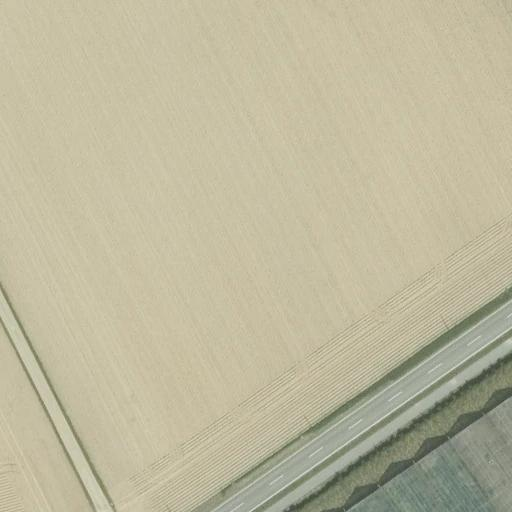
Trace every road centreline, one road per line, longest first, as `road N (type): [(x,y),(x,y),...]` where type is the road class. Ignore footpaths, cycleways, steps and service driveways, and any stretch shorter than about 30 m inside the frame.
road 1 (tertiary): [(232,511),(511,313)]
road 2 (track): [(106,511),(0,302)]
